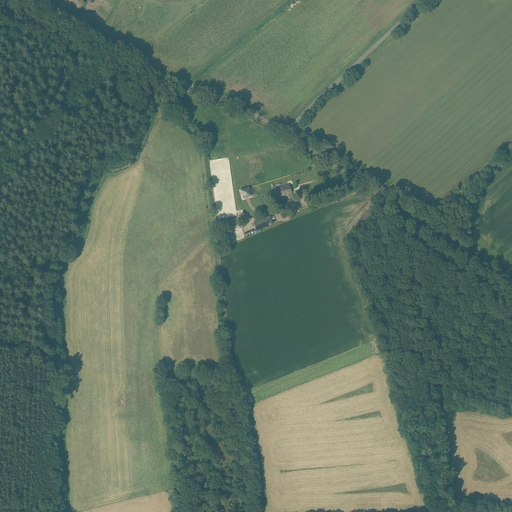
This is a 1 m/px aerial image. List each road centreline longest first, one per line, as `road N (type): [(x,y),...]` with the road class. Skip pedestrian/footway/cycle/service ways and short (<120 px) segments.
road 1 (unclassified): [(281,130),(163,73),(0,30)]
road 2 (unclassified): [(511,281),(281,130)]
road 3 (unclassified): [(281,130),(423,0)]
